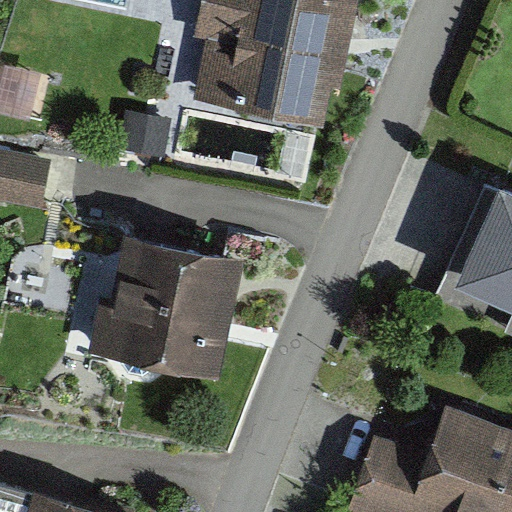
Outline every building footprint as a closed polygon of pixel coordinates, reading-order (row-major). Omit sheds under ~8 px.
[(366,0),(219,0),(202,96),(346,121),(366,0)] [(169,121),(130,113),(125,143),(163,150),(169,121)] [(60,158),(0,153),(0,195),(57,199),(60,158)] [(511,192),(473,284),(511,300),(511,192)] [(259,259),(148,235),(123,347),(235,371),(259,259)] [(511,511),(511,433),(450,412),(433,459),(378,439),(357,499),(392,511),(415,511),(419,501),(449,511),(511,511)] [(111,511),(51,496),(47,511),(111,511)]
